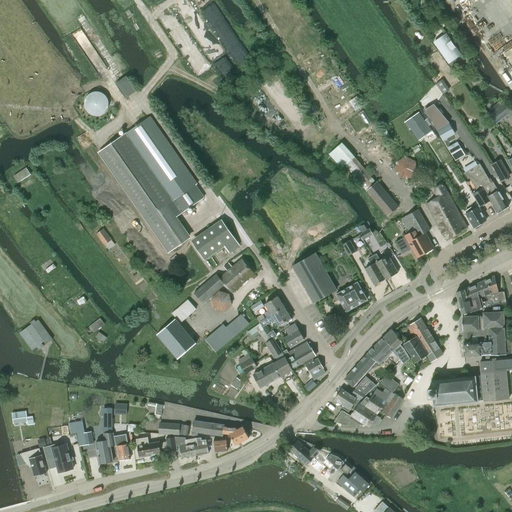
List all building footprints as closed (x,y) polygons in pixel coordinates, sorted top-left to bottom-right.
[(444,32),(431,42),(447,63),(460,53),(444,32)] [(94,115),(99,115),(103,114),(106,111),(108,107),(109,103),(108,99),(106,96),(103,93),(99,91),(94,91),(90,93),(87,96),(85,99),(84,103),(85,107),(87,111),(90,114),(94,115)] [(491,108),(493,112),(502,106),(499,102),(491,108)] [(511,109),(506,103),(502,106),(493,112),(489,116),(494,122),(511,109)] [(433,104),(424,110),(442,140),(443,140),(443,141),(455,134),(449,123),(433,104)] [(195,185),(197,184),(150,116),(99,152),(168,251),(187,238),(173,218),(203,197),(195,185)] [(410,129),(418,140),(431,131),(423,119),(410,129)] [(457,142),(447,148),(455,161),(465,155),(457,142)] [(345,164),(387,214),(396,206),(354,157),(345,164)] [(501,181),(509,176),(500,160),(491,165),(501,181)] [(497,214),(507,207),(492,182),(490,183),(479,164),(465,172),(476,192),(482,188),(490,201),(489,201),(497,214)] [(27,168),(14,175),(19,182),(31,175),(27,168)] [(437,225),(446,240),(467,227),(450,197),(441,182),(438,183),(439,185),(435,187),(434,193),(437,197),(426,204),(437,225)] [(482,188),(476,192),(472,194),(480,207),(489,201),(490,201),(482,188)] [(465,211),(475,227),(476,227),(477,228),(481,225),(481,224),(486,220),(476,204),(465,211)] [(434,248),(425,232),(430,229),(418,209),(406,215),(413,230),(404,235),(405,236),(395,242),(402,253),(412,248),(417,257),(434,248)] [(239,245),(223,222),(193,243),(204,260),(224,246),(229,252),(239,245)] [(104,229),(96,234),(104,245),(112,240),(104,229)] [(362,239),(372,234),(369,229),(359,235),(362,239)] [(348,255),(355,251),(349,241),(342,245),(348,255)] [(313,303),(336,290),(315,253),(292,266),(313,303)] [(372,256),(384,279),(385,280),(397,273),(387,255),(379,260),(376,254),(372,256)] [(384,279),(372,256),(367,259),(371,265),(365,268),(374,285),(384,279)] [(233,293),(255,273),(241,258),(232,266),(229,262),(224,267),(227,270),(219,277),(216,273),(194,293),(203,303),(225,284),(233,293)] [(51,259),(41,266),(44,271),(46,270),(48,273),(56,267),(54,264),(51,259)] [(456,292),(456,294),(462,315),(482,309),(478,298),(485,296),(487,301),(482,302),(484,309),(499,304),(503,303),(501,292),(498,293),(494,276),(478,284),(464,289),(456,292)] [(346,311),(367,300),(357,282),(336,294),(346,311)] [(224,312),(232,305),(230,294),(219,291),(211,298),(214,309),(224,312)] [(277,296),(265,304),(269,310),(266,312),(269,317),(284,307),(277,296)] [(83,297),(77,302),(80,307),(87,302),(83,297)] [(264,306),(260,301),(251,306),(254,312),(264,306)] [(290,321),(290,319),(291,318),(284,307),(269,317),(265,319),(260,322),(263,327),(275,320),(278,326),(281,331),(290,325),(288,322),(290,321)] [(500,312),(500,307),(494,307),(494,313),(483,313),(484,317),(480,317),(479,317),(479,316),(462,317),(463,332),(464,343),(463,343),(464,357),(480,356),(482,356),(489,355),(511,354),(511,338),(504,338),(503,312),(500,312)] [(205,340),(215,352),(249,323),(241,314),(226,327),(224,324),(205,340)] [(413,338),(419,348),(434,340),(421,318),(407,327),(414,337),(413,338)] [(34,319),(30,322),(32,325),(21,333),(33,349),(50,337),(37,320),(35,321),(34,319)] [(100,319),(84,331),(89,337),(104,325),(100,319)] [(187,335),(177,320),(157,334),(175,357),(194,343),(187,335)] [(304,340),(294,324),(285,329),(288,335),(284,338),(290,348),(304,340)] [(382,339),(392,351),(404,365),(410,358),(404,349),(400,344),(403,342),(392,329),(382,339)] [(265,342),(269,339),(263,331),(259,334),(265,342)] [(276,336),(273,331),(268,335),(272,339),(276,336)] [(99,332),(96,337),(103,343),(107,338),(99,332)] [(419,348),(413,338),(404,344),(416,362),(424,357),(419,348)] [(282,353),(281,352),(279,349),(273,339),(267,342),(277,360),(273,363),(281,377),(293,370),(292,368),(285,357),(284,357),(282,353)] [(386,358),(392,351),(382,339),(376,345),(386,358)] [(434,340),(419,348),(424,357),(427,355),(431,362),(443,354),(434,340)] [(306,365),(317,359),(307,342),(289,352),(287,349),(282,353),(284,357),(285,357),(292,368),(301,363),(302,365),(305,363),(306,365)] [(367,354),(376,361),(379,364),(386,358),(376,345),(367,354)] [(376,361),(367,354),(358,364),(366,371),(376,361)] [(432,398),(433,406),(478,402),(477,391),(482,390),(483,401),(509,399),(506,370),(511,368),(511,364),(511,357),(493,358),(493,361),(480,362),(482,384),(476,384),(475,376),(455,378),(455,375),(450,376),(450,379),(431,381),(431,388),(428,389),(429,398),(432,398)] [(240,364),(246,373),(257,367),(252,358),(240,364)] [(317,359),(306,365),(314,379),(325,373),(322,369),(323,368),(317,359)] [(281,377),(273,363),(254,374),(262,387),(281,377)] [(366,371),(358,364),(344,379),(353,387),(366,371)] [(355,389),(351,394),(357,398),(359,400),(360,400),(365,395),(375,385),(372,382),(366,377),(355,389)] [(380,385),(390,391),(392,393),(397,386),(385,377),(385,378),(380,385)] [(312,380),(304,387),(308,392),(316,385),(312,380)] [(342,410),(334,422),(345,425),(371,425),(376,425),(384,413),(383,412),(394,394),(392,393),(390,391),(388,395),(377,388),(370,399),(367,397),(360,403),(351,416),(342,410)] [(356,399),(341,389),(334,400),(341,404),(340,406),(348,411),(353,403),(356,405),(359,400),(357,398),(356,399)] [(395,393),(394,394),(383,412),(391,417),(403,399),(395,393)] [(223,434),(224,427),(224,425),(194,421),(193,432),(223,436),(223,434)] [(159,422),(159,432),(179,434),(179,424),(159,422)] [(224,427),(223,434),(229,433),(235,444),(248,437),(243,426),(236,430),(235,428),(224,427)] [(85,433),(87,445),(93,444),(91,432),(85,433)] [(105,443),(96,444),(100,464),(113,462),(110,446),(115,445),(113,433),(104,435),(105,443)] [(118,446),(120,460),(131,458),(128,444),(127,444),(126,435),(115,437),(116,442),(119,441),(120,446),(118,446)] [(176,448),(176,446),(174,437),(166,438),(168,449),(176,448)] [(176,446),(180,445),(182,457),(196,455),(194,444),(197,443),(197,438),(185,440),(185,438),(174,437),(176,446)] [(194,444),(196,455),(209,453),(206,440),(202,440),(202,437),(197,438),(197,443),(194,444)] [(214,439),(215,452),(228,451),(226,437),(214,439)] [(138,446),(140,456),(145,455),(146,456),(151,455),(151,454),(161,452),(159,442),(149,444),(148,438),(137,439),(138,446)] [(308,466),(309,464),(319,453),(321,451),(313,448),(309,453),(296,442),(293,446),(291,444),(287,448),(308,466)] [(58,443),(43,447),(46,460),(54,458),(58,473),(73,468),(71,461),(74,460),(71,451),(69,452),(67,444),(59,446),(58,443)] [(47,473),(40,448),(21,454),(28,465),(31,464),(34,476),(35,476),(37,476),(37,478),(45,476),(44,474),(46,473),(47,473)] [(319,453),(309,464),(326,479),(327,480),(330,476),(326,473),(332,466),(338,470),(344,463),(338,458),(331,455),(327,459),(319,453)] [(341,469),(347,474),(351,469),(345,464),(341,469)] [(337,471),(326,484),(343,498),(352,488),(357,492),(364,483),(353,473),(347,480),(337,471)] [(393,511),(382,502),(374,510),(376,511),(393,511)]
